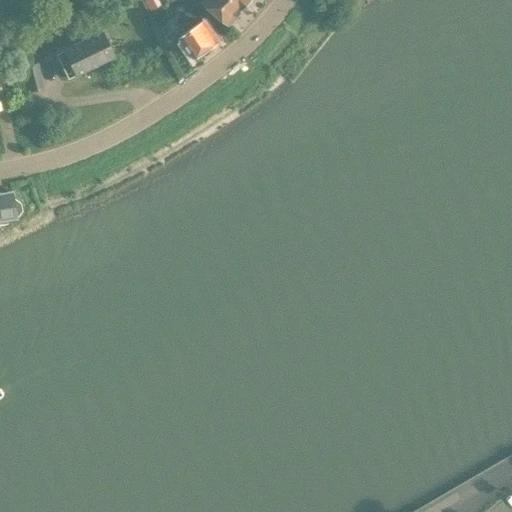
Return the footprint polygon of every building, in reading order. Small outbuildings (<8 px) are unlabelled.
[(203,0),(229,24),(246,6),(239,0),(203,0)] [(185,32),(203,21),(195,7),(177,19),(185,32)] [(181,35),(194,56),(217,42),(203,21),(181,35)] [(53,52),(66,77),(112,54),(100,29),(53,52)] [(29,90),(42,87),(37,64),(24,67),(29,90)] [(11,198),(10,191),(0,192),(0,217),(16,215),(20,209),(19,202),(13,198),(11,198)]
